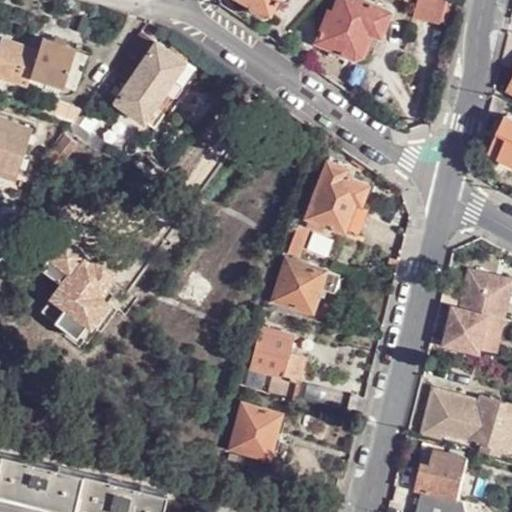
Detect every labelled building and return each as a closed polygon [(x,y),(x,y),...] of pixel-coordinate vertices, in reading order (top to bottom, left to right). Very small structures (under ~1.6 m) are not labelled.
[(274,0),(245,0),(269,12),(274,0)] [(390,10),(368,0),(336,0),(331,10),(329,8),(315,38),(349,55),(352,53),(355,55),(358,54),(362,51),(363,49),(365,50),(373,33),(378,36),(390,10)] [(415,0),(411,9),(433,20),(441,0),(415,0)] [(198,65),(144,29),(142,30),(99,89),(145,118),(164,89),(172,94),(180,92),(198,65)] [(39,54),(3,44),(0,56),(0,79),(31,88),(34,79),(67,88),(78,50),(43,41),(39,54)] [(511,114),(509,113),(501,129),(511,134),(503,155),(511,159),(511,114)] [(0,165),(21,172),(35,127),(0,117),(0,165)] [(77,142),(66,133),(49,156),(60,165),(77,142)] [(355,199),(362,201),(368,182),(347,175),(350,166),(328,159),(309,215),(346,229),(355,199)] [(21,172),(0,165),(0,174),(18,180),(21,172)] [(366,203),(362,201),(355,199),(346,229),(360,232),(366,203)] [(301,220),(289,253),(300,256),(312,223),(301,220)] [(95,264),(63,240),(43,269),(65,284),(45,311),(80,336),(90,322),(94,324),(111,302),(102,294),(114,276),(112,266),(104,261),(95,264)] [(341,275),(290,258),(275,298),(315,312),(323,286),(335,291),(341,275)] [(445,342),(453,344),(480,352),(490,315),(455,305),(445,339),(445,342)] [(296,335),(263,327),(252,365),(300,378),(305,355),(291,351),(296,335)] [(432,336),(430,347),(443,352),(445,342),(445,339),(432,336)] [(443,352),(450,355),(453,344),(445,342),(443,352)] [(298,384),(273,377),(269,391),(295,398),(298,384)] [(483,441),(480,451),(498,457),(502,447),(510,450),(511,444),(511,411),(505,409),(508,401),(482,392),(478,401),(436,387),(423,429),(442,436),(447,425),(469,432),(468,435),(483,441)] [(281,413),(237,402),(226,446),(269,457),(281,413)] [(470,460),(436,449),(432,467),(423,465),(411,507),(431,511),(434,511),(440,496),(458,501),(470,460)] [(162,511),(167,491),(0,450),(0,490),(93,511),(162,511)]
